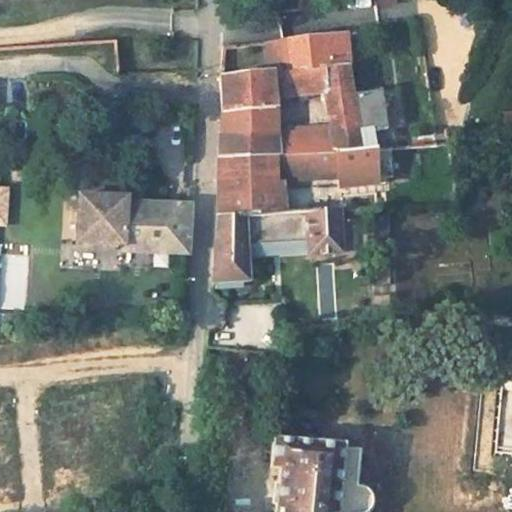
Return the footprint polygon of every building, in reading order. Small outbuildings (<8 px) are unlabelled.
[(299,1),(300,13),(324,11),(323,0),(299,1)] [(288,73),(269,75),(220,80),(221,115),(218,158),(216,219),(211,281),(245,283),(244,252),(305,247),(306,258),(338,256),(336,212),(371,210),(374,274),(390,274),(386,209),(376,209),(375,194),(285,199),(285,215),(278,215),(278,187),(274,187),(273,179),(337,175),(338,188),(375,184),(374,149),(359,150),(347,50),(328,52),(326,39),(285,42),(288,73)] [(288,73),(285,42),(265,43),(269,75),(288,73)] [(120,256),(185,254),(188,207),(120,209),(120,203),(74,202),(74,250),(120,250),(120,256)] [(339,451),(271,442),(263,511),(349,511),(355,455),(338,454),(339,451)]
